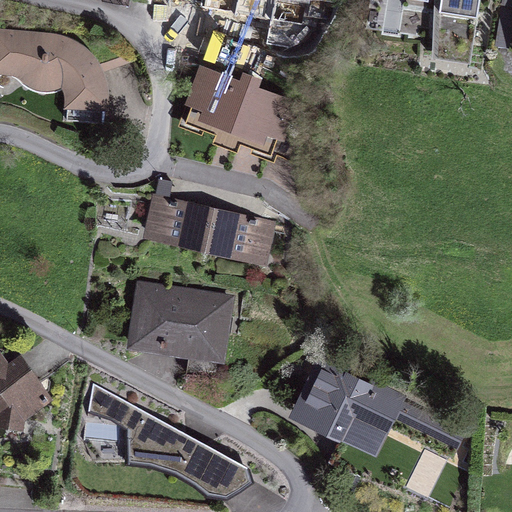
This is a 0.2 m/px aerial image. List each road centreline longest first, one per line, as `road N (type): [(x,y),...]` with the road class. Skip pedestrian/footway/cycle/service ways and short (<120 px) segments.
road 1 (residential): [(310,511),(286,457),(245,426),(0,307)]
road 2 (residential): [(156,163),(163,95),(156,40),(138,17),(105,0)]
road 3 (residential): [(0,134),(93,173),(134,179),(156,163)]
road 4 (residential): [(156,163),(221,168),(287,197)]
